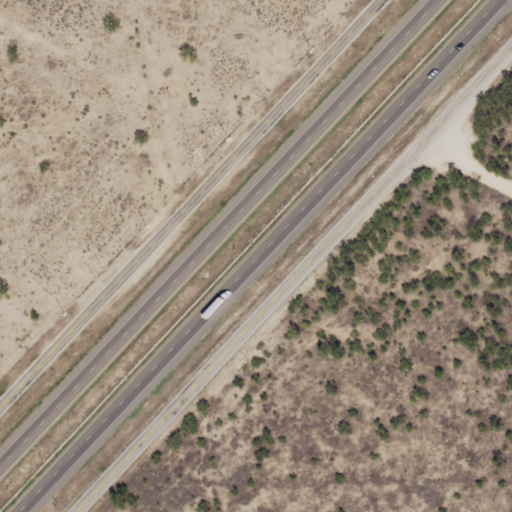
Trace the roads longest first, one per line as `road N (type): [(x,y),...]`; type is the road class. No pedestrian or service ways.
road 1 (motorway): [(18,511),(496,0)]
road 2 (tertiary): [(69,511),(511,36)]
road 3 (motorway): [(435,0),(0,464)]
road 4 (tertiary): [(368,0),(0,409)]
